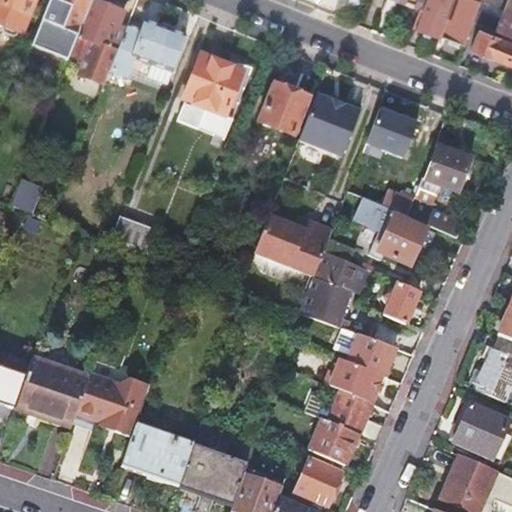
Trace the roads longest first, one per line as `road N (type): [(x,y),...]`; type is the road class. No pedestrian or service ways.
road 1 (residential): [(511,192),(371,511)]
road 2 (residential): [(225,0),(511,114)]
